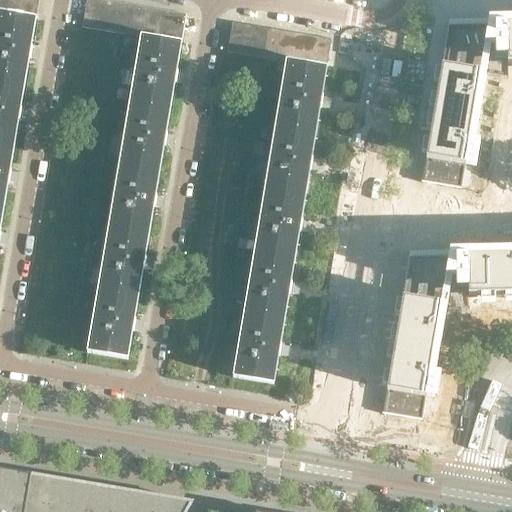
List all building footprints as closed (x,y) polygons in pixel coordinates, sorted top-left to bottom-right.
[(35,20),(38,0),(0,0),(0,13),(35,20)] [(91,12),(93,0),(86,0),(85,11),(87,11),(91,12)] [(97,13),(99,1),(96,0),(93,0),(91,12),(97,13)] [(104,14),(106,2),(99,1),(97,13),(104,14)] [(110,15),(112,3),(106,2),(104,14),(110,15)] [(116,16),(118,4),(112,3),(110,15),(116,16)] [(122,17),(124,5),(118,4),(116,16),(122,17)] [(128,18),(130,6),(124,5),(122,17),(128,18)] [(134,19),(136,7),(130,6),(128,18),(134,19)] [(140,20),(142,8),(136,7),(134,19),(140,20)] [(146,21),(148,9),(142,8),(140,20),(146,21)] [(152,22),(155,10),(148,9),(146,21),(152,22)] [(159,23),(161,11),(155,10),(152,22),(159,23)] [(181,27),(177,26),(171,25),(165,24),(159,23),(152,22),(146,21),(140,20),(134,19),(128,18),(122,17),(116,16),(110,15),(104,14),(97,13),(91,12),(87,11),(86,17),(90,17),(96,18),(103,19),(109,20),(115,21),(121,22),(127,23),(133,25),(139,26),(145,27),(151,28),(158,29),(164,30),(170,31),(176,32),(180,32),(181,27)] [(165,24),(167,12),(161,11),(159,23),(165,24)] [(171,25),(173,13),(167,12),(165,24),(171,25)] [(30,49),(35,20),(0,13),(0,82),(6,84),(6,82),(24,85),(28,58),(35,60),(37,50),(30,49)] [(177,26),(179,14),(173,13),(171,25),(177,26)] [(183,27),(186,15),(179,14),(177,26),(181,27),(183,27)] [(90,17),(86,17),(84,16),(82,28),(88,29),(90,17)] [(94,30),(96,18),(90,17),(88,29),(94,30)] [(101,31),(103,19),(96,18),(94,30),(101,31)] [(107,33),(109,20),(103,19),(101,31),(107,33)] [(113,34),(115,21),(109,20),(107,33),(113,34)] [(119,35),(121,22),(115,21),(113,34),(119,35)] [(125,36),(127,23),(121,22),(119,35),(125,36)] [(131,37),(133,25),(127,23),(125,36),(131,37)] [(251,57),(254,39),(256,27),(232,23),(230,35),(232,36),(231,41),(229,41),(227,53),(251,57)] [(422,173),(421,183),(426,184),(427,183),(433,184),(433,185),(439,186),(439,185),(455,187),(455,188),(460,189),(480,74),(508,78),(507,65),(511,65),(511,24),(494,25),(494,26),(448,26),(442,67),(440,67),(440,71),(441,71),(438,88),(437,88),(436,93),(437,93),(434,110),(433,110),(432,116),(433,116),(430,133),(429,133),(428,138),(429,138),(427,155),(425,155),(425,159),(426,160),(423,173),(422,173)] [(137,38),(139,26),(133,25),(131,37),(137,38)] [(144,38),(145,27),(139,26),(137,38),(140,38),(140,37),(144,38)] [(260,40),(262,28),(256,27),(254,39),(260,40)] [(266,41),(268,29),(262,28),(260,40),(266,41)] [(162,41),(164,30),(158,29),(156,40),(162,41)] [(272,42),(274,30),(268,29),(266,41),(272,42)] [(278,43),(280,31),(274,30),(272,42),(278,43)] [(284,44),(286,32),(280,31),(278,43),(284,44)] [(181,44),(183,33),(180,32),(176,32),(174,43),(180,44),(181,44)] [(290,45),(292,33),(286,32),(284,44),(290,45)] [(296,46),(298,34),(292,33),(290,45),(296,46)] [(303,48),(305,35),(298,34),(296,46),(303,48)] [(309,49),(311,36),(305,35),(303,48),(309,49)] [(315,50),(317,37),(311,36),(309,49),(315,50)] [(150,39),(144,38),(140,37),(140,38),(129,105),(151,108),(152,106),(169,109),(173,83),(180,84),(182,75),(175,73),(180,44),(174,43),(168,42),(162,41),(156,40),(150,39)] [(321,51),(323,38),(317,37),(315,50),(321,51)] [(328,52),(331,40),(323,38),(321,51),(326,51),(328,52)] [(284,44),(278,43),(272,42),(266,41),(260,40),(254,39),(251,57),(258,58),(260,46),(266,47),(272,48),(278,49),(284,50),(291,51),(297,52),(303,53),(309,54),(315,55),(321,56),(325,57),(326,51),(321,51),(315,50),(309,49),(303,48),(296,46),(290,45),(284,44)] [(264,59),(266,47),(260,46),(258,58),(264,59)] [(270,60),(272,48),(266,47),(264,59),(270,60)] [(276,61),(278,49),(272,48),(270,60),(276,61)] [(282,62),(284,50),(278,49),(276,61),(282,62)] [(289,62),(291,51),(284,50),(282,62),(286,63),(286,62),(289,62)] [(295,63),(297,52),(291,51),(289,62),(295,63)] [(307,65),(309,54),(303,53),(301,64),(307,65)] [(313,66),(315,55),(309,54),(307,65),(313,66)] [(328,57),(325,57),(321,56),(319,67),(326,68),(328,57)] [(295,63),(289,62),(286,62),(286,63),(275,129),(297,133),(297,131),(315,134),(319,108),(326,109),(328,99),(321,98),(326,69),(326,68),(319,67),(313,66),(307,65),(301,64),(295,63)] [(25,122),(26,112),(20,111),(24,85),(6,82),(6,84),(0,82),(0,144),(14,147),(18,120),(25,122)] [(170,146),(172,137),(165,135),(169,109),(152,106),(151,108),(129,105),(124,134),(123,133),(122,141),(123,142),(119,167),(141,170),(141,168),(159,171),(163,145),(170,146)] [(316,171),(317,161),(311,160),(315,134),(297,131),(297,133),(275,129),(271,150),(270,150),(268,166),(269,166),(264,191),(287,195),(287,193),(305,196),(309,170),(316,171)] [(14,184),(16,174),(9,173),(14,147),(0,144),(0,208),(3,209),(8,182),(14,184)] [(159,208),(161,199),(154,197),(159,171),(141,168),(141,170),(119,167),(115,188),(114,187),(111,203),(112,204),(108,229),(130,232),(131,230),(148,233),(153,207),(159,208)] [(305,233),(307,223),(300,222),(305,196),(287,193),(287,195),(264,191),(261,212),(260,212),(257,228),(258,228),(254,253),(276,257),(277,255),(294,258),(299,232),(305,233)] [(149,270),(151,261),(144,259),(148,233),(131,230),(130,232),(108,229),(104,249),(103,249),(102,257),(101,265),(102,266),(98,291),(120,294),(120,292),(138,295),(142,269),(149,270)] [(295,295),(296,285),(290,284),(294,258),(277,255),(276,257),(254,253),(250,274),(249,274),(246,290),(248,290),(245,304),(244,304),(243,313),(248,314),(248,316),(266,319),(266,317),(284,320),(288,294),(295,295)] [(383,405),(382,414),(387,415),(387,414),(394,415),(394,416),(400,417),(400,416),(416,419),(416,420),(421,421),(441,305),(469,310),(468,297),(511,295),(511,255),(455,257),(409,258),(403,298),(401,298),(400,302),(402,303),(399,319),(398,319),(397,325),(398,325),(395,342),(394,342),(393,347),(394,347),(391,364),(390,364),(389,370),(390,370),(387,387),(386,387),(386,391),(387,391),(384,405),(383,405)] [(138,332),(140,323),(133,321),(138,295),(120,292),(120,294),(98,291),(94,311),(93,311),(90,327),(91,328),(87,353),(127,360),(132,331),(138,332)] [(284,357),(286,347),(279,346),(284,320),(266,317),(266,319),(248,316),(248,314),(243,313),(241,322),(242,322),(240,336),(239,336),(237,344),(236,352),(237,352),(233,378),(273,385),(278,356),(284,357)] [(24,511),(31,476),(0,470),(0,511),(24,511)] [(46,511),(52,480),(31,476),(24,511),(46,511)] [(67,511),(73,483),(52,480),(46,511),(67,511)] [(89,511),(94,487),(73,483),(67,511),(89,511)] [(111,511),(115,490),(94,487),(89,511),(111,511)] [(132,511),(136,494),(115,490),(111,511),(132,511)] [(132,511),(186,511),(192,503),(136,494),(132,511)]
